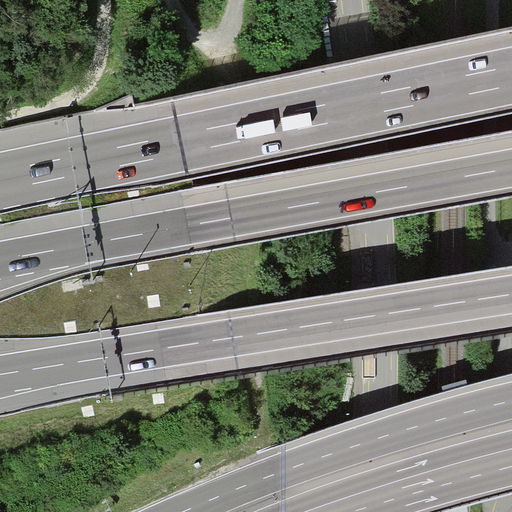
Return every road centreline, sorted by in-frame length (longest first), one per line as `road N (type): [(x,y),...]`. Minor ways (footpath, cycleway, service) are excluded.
road 1 (motorway): [(511,74),(0,180)]
road 2 (motorway): [(0,260),(511,168)]
road 3 (motorway): [(0,374),(511,294)]
road 4 (residential): [(373,511),(381,320),(351,0)]
road 5 (secondary): [(511,401),(355,445),(183,511)]
road 6 (secondary): [(330,511),(511,458)]
road 7 (track): [(104,0),(98,68),(89,82),(71,97),(0,117)]
